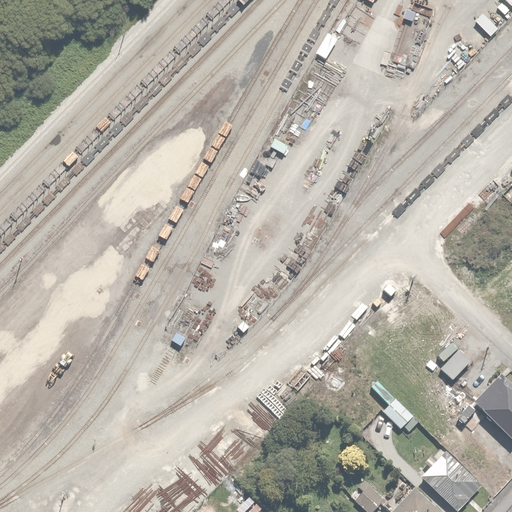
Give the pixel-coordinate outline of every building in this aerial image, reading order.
[(149,180),(138,192),(150,203),(161,191),(149,180)] [(119,218),(89,189),(27,252),(57,281),(66,271),(75,280),(107,248),(98,239),(119,218)] [(471,360),(457,346),(438,366),(452,380),(471,360)] [(511,384),(500,372),(472,400),(511,440),(511,384)] [(377,379),(370,387),(385,401),(392,393),(377,379)] [(395,400),(383,412),(400,428),(403,425),(409,432),(413,427),(418,432),(423,427),(395,400)] [(398,455),(385,445),(378,454),(390,464),(398,455)] [(429,466),(420,476),(456,510),(481,484),(446,450),(436,461),(432,457),(426,463),(429,466)] [(401,456),(390,468),(406,482),(417,470),(401,456)] [(362,491),(354,500),(366,511),(370,511),(383,499),(363,480),(357,487),(362,491)] [(440,511),(413,486),(389,511),(440,511)]
